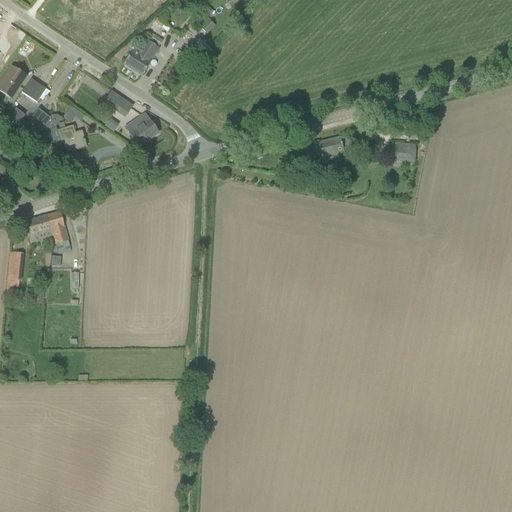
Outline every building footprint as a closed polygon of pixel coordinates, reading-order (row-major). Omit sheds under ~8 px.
[(203,21),(205,19),(213,12),(206,5),(197,14),(203,21)] [(161,28),(163,25),(164,25),(157,19),(154,23),(161,28)] [(207,36),(215,27),(208,20),(200,29),(207,36)] [(124,65),(141,76),(150,63),(159,49),(158,48),(162,41),(154,36),(150,43),(146,41),(137,55),(133,52),(124,65)] [(0,92),(11,100),(26,77),(11,68),(0,84),(0,92)] [(37,103),(45,90),(30,80),(22,94),(37,103)] [(162,83),(158,90),(164,93),(167,86),(162,83)] [(103,104),(125,118),(132,108),(111,93),(103,104)] [(66,112),(68,113),(75,118),(79,120),(82,115),(70,107),(66,112)] [(4,124),(15,110),(12,108),(3,122),(2,123),(4,124)] [(59,142),(56,132),(55,128),(61,120),(57,116),(51,116),(49,118),(38,110),(26,125),(21,121),(25,116),(15,109),(15,110),(4,124),(32,144),(38,136),(43,129),(47,132),(51,144),(59,142)] [(157,133),(158,132),(154,126),(153,127),(144,115),(133,123),(137,129),(129,135),(138,148),(158,134),(157,133)] [(107,119),(104,127),(114,131),(118,123),(107,119)] [(56,132),(59,142),(65,140),(67,144),(64,145),(66,154),(67,153),(71,152),(85,148),(86,148),(81,132),(75,134),(73,127),(56,132)] [(0,147),(9,147),(8,137),(0,137),(0,147)] [(317,168),(323,167),(347,161),(345,154),(354,152),(350,137),(341,139),(341,138),(303,148),(307,163),(313,161),(314,167),(317,168)] [(414,162),(416,145),(392,144),(391,160),(414,162)] [(341,187),(339,172),(331,173),(333,188),(341,187)] [(47,216),(53,237),(54,242),(55,242),(58,255),(70,252),(68,242),(60,213),(47,216)] [(47,216),(23,223),(27,237),(37,235),(38,241),(53,237),(47,216)] [(23,261),(23,254),(10,253),(9,260),(23,261)] [(59,266),(60,257),(47,256),(46,266),(59,266)]
